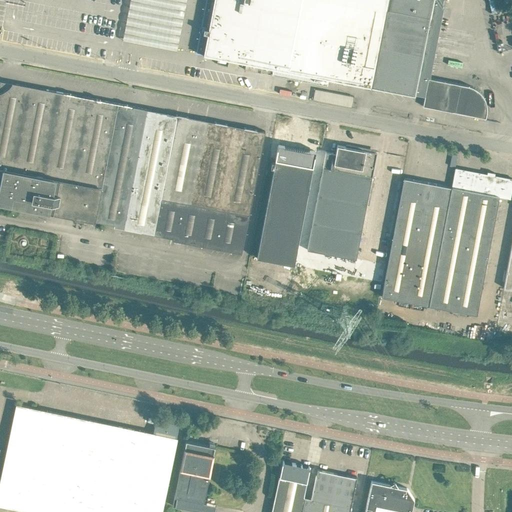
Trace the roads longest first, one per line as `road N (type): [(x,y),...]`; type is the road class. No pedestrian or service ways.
road 1 (unclassified): [(511,148),(0,50)]
road 2 (tertiary): [(484,407),(0,315)]
road 3 (tertiary): [(0,347),(479,443)]
